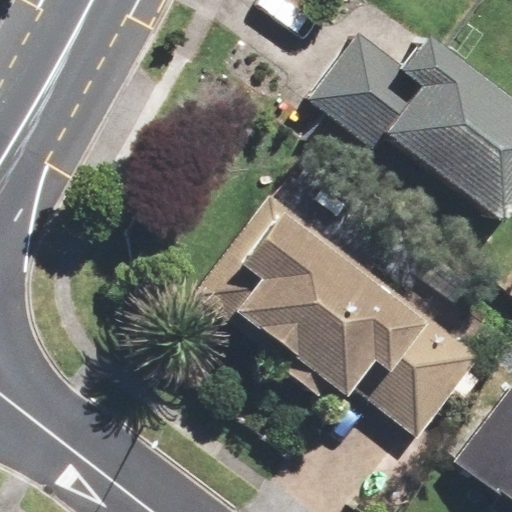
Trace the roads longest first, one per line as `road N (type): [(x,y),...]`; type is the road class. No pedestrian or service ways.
road 1 (residential): [(0,389),(151,511)]
road 2 (tertiary): [(0,153),(91,0)]
